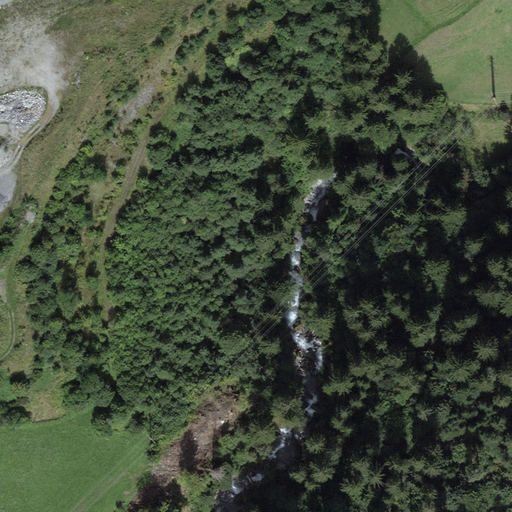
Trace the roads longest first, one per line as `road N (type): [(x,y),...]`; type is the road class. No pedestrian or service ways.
road 1 (track): [(80,426),(115,382),(107,237),(158,117),(234,0)]
road 2 (track): [(85,0),(41,19),(57,99),(0,173)]
